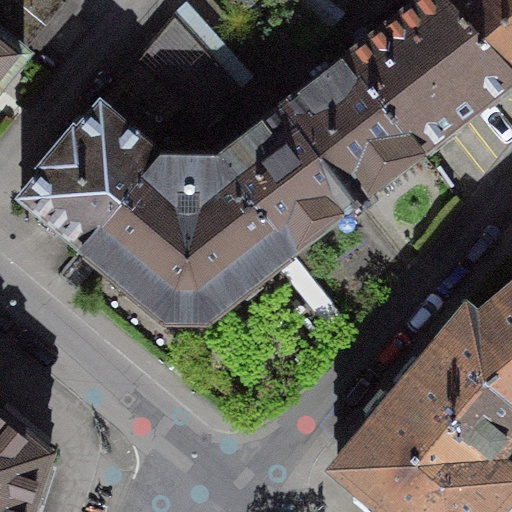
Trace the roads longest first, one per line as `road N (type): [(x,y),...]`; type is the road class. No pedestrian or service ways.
road 1 (residential): [(236,491),(271,467),(339,393),(511,189)]
road 2 (residential): [(236,491),(0,290)]
